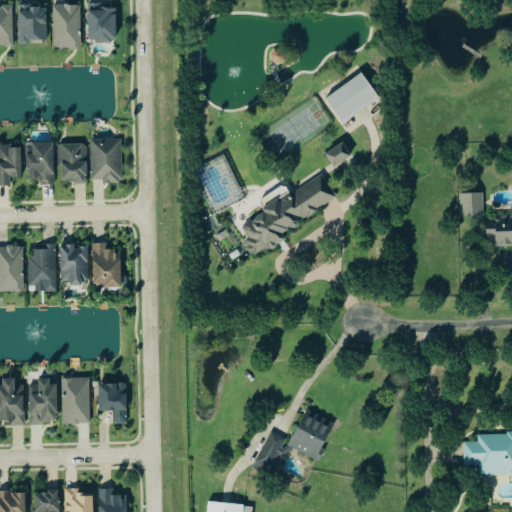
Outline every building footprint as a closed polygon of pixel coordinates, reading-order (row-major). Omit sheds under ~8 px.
[(117,7),(103,7),(103,3),(90,3),(90,41),(118,41),(117,7)] [(54,4),(55,49),(82,48),(81,4),(54,4)] [(14,5),(0,5),(0,45),(15,45),(14,5)] [(48,5),(20,5),(21,44),(31,44),(31,39),(48,39),(48,5)] [(271,53),(277,65),(288,59),(282,47),(271,53)] [(325,100),(359,74),(378,98),(343,124),(325,100)] [(122,138),(92,139),(93,179),(104,179),(104,183),(123,182),(122,138)] [(55,141),(28,142),(29,179),(42,179),(42,184),(55,184),(55,141)] [(62,143),(61,182),(87,182),(88,143),(62,143)] [(324,154),(342,143),(351,156),(333,168),(324,154)] [(23,176),(22,145),(0,145),(0,185),(11,185),(11,177),(23,176)] [(338,197),(324,174),(286,198),(275,200),(264,207),(265,212),(244,225),(251,254),(259,253),(264,250),(273,248),(286,239),(285,232),(292,228),(300,226),(299,219),(307,217),(338,197)] [(460,217),(459,194),(482,193),(483,216),(460,217)] [(511,213),(488,214),(489,245),(511,244),(511,213)] [(96,287),(123,286),(122,250),(108,251),(108,242),(94,242),(96,287)] [(57,243),(44,244),(45,248),(30,249),(31,286),(45,285),(46,292),(58,291),(57,243)] [(90,282),(89,246),(75,246),(75,244),(62,244),(63,283),(90,282)] [(0,291),(25,291),(25,245),(0,245),(0,291)] [(63,378),(64,424),(92,423),(91,377),(63,378)] [(0,380),(0,423),(26,423),(25,384),(17,384),(17,380),(0,380)] [(31,384),(31,423),(59,422),(58,380),(40,380),(40,384),(31,384)] [(101,409),(115,409),(115,424),(129,423),(128,383),(100,383),(101,409)] [(272,471),(288,439),(272,431),(256,463),(272,471)] [(511,449),(511,434),(480,434),(480,442),(466,442),(465,465),(480,465),(480,477),(511,477),(511,449)] [(94,511),(95,495),(80,495),(81,489),(67,488),(66,511),(94,511)] [(128,511),(128,496),(115,496),(115,488),(101,489),(101,511),(128,511)] [(0,511),(26,511),(27,491),(0,491),(0,511)] [(60,511),(61,492),(35,491),(34,511),(60,511)] [(206,511),(207,502),(243,506),(242,511),(206,511)]
